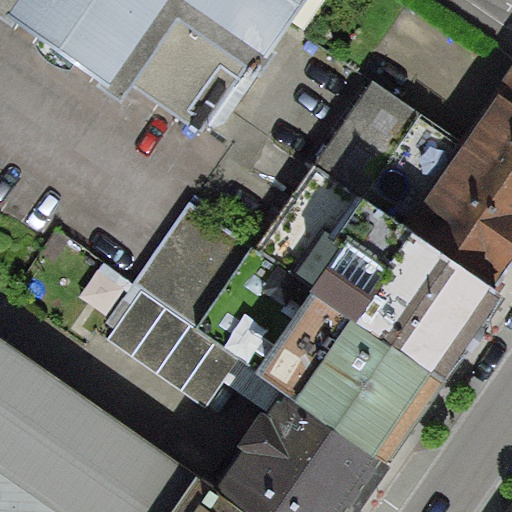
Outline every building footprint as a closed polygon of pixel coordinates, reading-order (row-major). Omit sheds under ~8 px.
[(4,0),(115,73),(121,64),(198,116),(246,44),(258,53),(294,0),(4,0)] [(511,54),(461,128),(511,163),(511,54)] [(511,163),(461,128),(370,67),(314,149),(506,279),(511,270),(511,163)] [(506,279),(314,149),(257,234),(450,361),(506,279)] [(137,275),(191,313),(251,228),(184,180),(123,265),(137,275)] [(287,378),(393,450),(450,361),(257,234),(251,228),(191,313),(234,343),(287,378)] [(191,313),(137,275),(106,320),(202,388),(234,343),(191,313)] [(280,511),(220,471),(45,356),(26,388),(0,425),(0,454),(81,511),(280,511)] [(0,425),(26,388),(3,372),(0,375),(0,425)] [(239,422),(246,431),(220,471),(280,511),(348,511),(393,450),(287,378),(272,399),(261,391),(239,422)] [(0,511),(81,511),(0,454),(0,511)]
